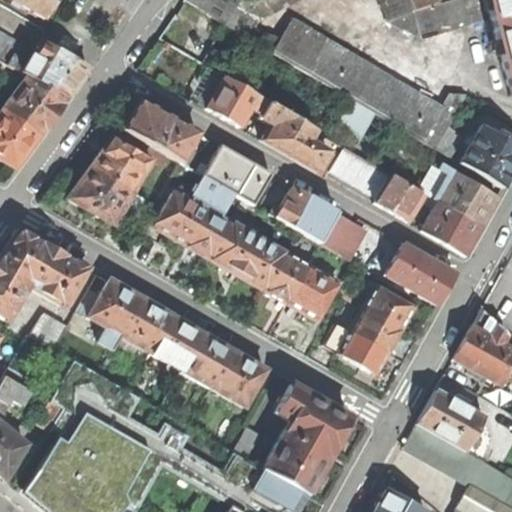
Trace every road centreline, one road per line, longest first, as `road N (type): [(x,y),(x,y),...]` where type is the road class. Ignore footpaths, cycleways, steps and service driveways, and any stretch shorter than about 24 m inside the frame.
road 1 (residential): [(394,420),(13,207)]
road 2 (residential): [(108,73),(478,275)]
road 3 (unknown): [(511,107),(324,0)]
road 4 (residential): [(394,420),(478,275)]
road 5 (residential): [(108,73),(13,207)]
